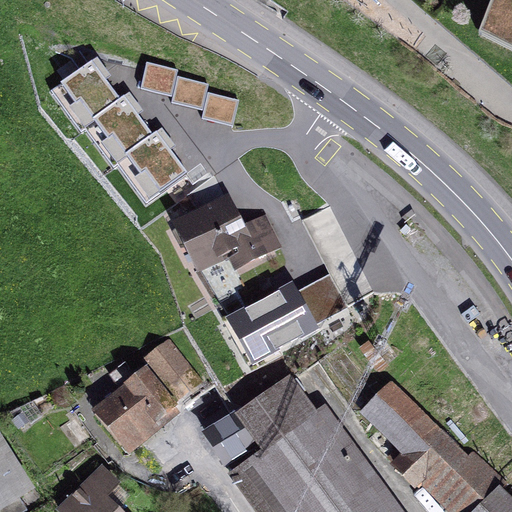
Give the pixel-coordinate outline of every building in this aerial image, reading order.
[(511,0),(493,0),(480,34),(511,49),(511,0)] [(179,91),(134,123),(177,183),(222,149),(179,91)] [(229,195),(171,224),(197,275),(230,260),(235,273),(273,253),(256,221),(244,226),(229,195)] [(374,264),(324,242),(304,286),(354,309),(374,264)] [(169,340),(143,361),(181,406),(206,386),(169,340)] [(146,368),(90,413),(130,457),(183,410),(146,368)] [(289,376),(235,416),(261,452),(228,477),(253,511),(402,511),(326,407),(318,414),(289,376)] [(468,458),(390,383),(359,415),(401,456),(390,468),(416,493),(420,488),(445,511),(511,511),(511,499),(503,492),(509,486),(474,452),(468,458)] [(239,426),(209,448),(226,474),(258,452),(239,426)] [(0,434),(0,511),(26,511),(28,511),(21,501),(37,490),(0,434)] [(120,489),(101,471),(60,511),(117,511),(107,502),(120,489)]
